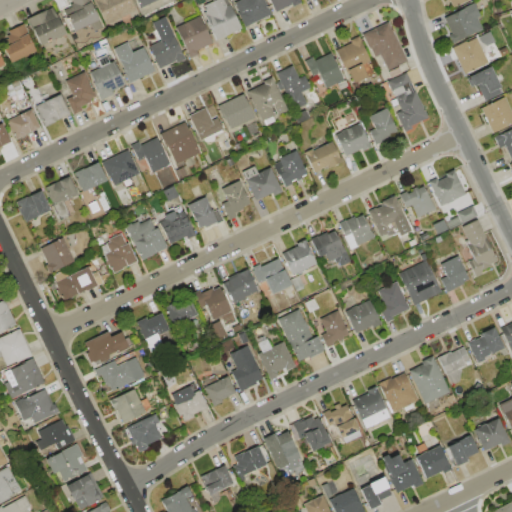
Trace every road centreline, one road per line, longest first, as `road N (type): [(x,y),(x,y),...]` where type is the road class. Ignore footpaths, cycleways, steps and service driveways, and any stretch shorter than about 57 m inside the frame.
road 1 (residential): [(461,135),(47,335)]
road 2 (residential): [(511,288),(201,441),(126,490)]
road 3 (residential): [(368,0),(0,178)]
road 4 (residential): [(137,511),(0,235)]
road 5 (residential): [(511,239),(432,75),(409,0)]
